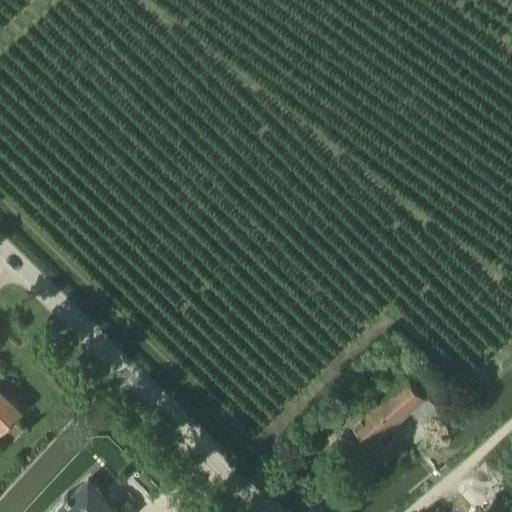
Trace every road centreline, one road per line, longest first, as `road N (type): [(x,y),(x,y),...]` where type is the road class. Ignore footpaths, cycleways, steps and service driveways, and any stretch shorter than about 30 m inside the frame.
road 1 (tertiary): [(271,511),(0,248)]
road 2 (track): [(413,511),(511,426)]
